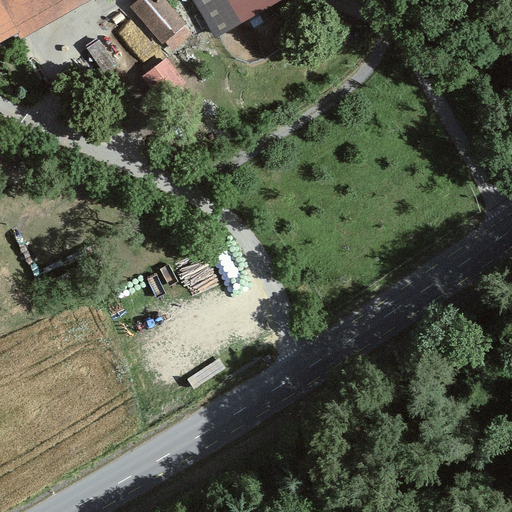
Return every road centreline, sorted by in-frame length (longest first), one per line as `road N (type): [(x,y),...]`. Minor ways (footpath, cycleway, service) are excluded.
road 1 (unclassified): [(396,27),(359,74),(185,196)]
road 2 (secondary): [(66,511),(300,373)]
road 3 (secondary): [(300,373),(507,232)]
road 4 (residential): [(507,232),(396,27)]
road 5 (residential): [(300,373),(292,333),(259,261),(219,213),(185,196)]
road 6 (residential): [(185,196),(0,105)]
